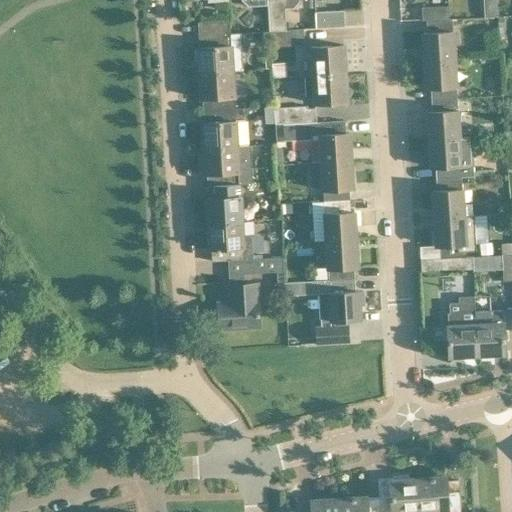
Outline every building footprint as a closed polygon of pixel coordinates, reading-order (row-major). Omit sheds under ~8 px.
[(267,0),(267,4),(269,31),(285,30),(284,9),(286,9),(293,8),(299,1),(298,0),(267,0)] [(496,0),(483,0),(485,17),(497,16),(496,0)] [(511,14),(511,0),(498,0),(500,15),(511,14)] [(422,20),(426,20),(449,18),(448,5),(421,7),(422,20)] [(344,10),(324,11),(315,12),(316,28),(345,26),(344,10)] [(423,32),(425,59),(454,58),(452,18),(449,18),(426,20),(427,32),(423,32)] [(198,22),(198,35),(230,33),(230,20),(198,22)] [(303,29),(285,30),(269,31),(270,47),(304,45),(303,29)] [(230,33),(198,35),(199,47),(198,47),(198,48),(194,49),(195,61),(199,61),(200,72),(233,70),(243,70),(241,37),(231,37),(230,33)] [(311,47),(313,75),(346,73),(344,45),(311,47)] [(454,58),(425,59),(426,87),(430,87),(431,99),(457,97),(454,58)] [(233,70),(200,72),(201,98),(202,98),(203,110),(235,108),(233,70)] [(346,73),(313,75),(313,76),(305,76),(306,97),(314,96),(314,103),(347,101),(346,73)] [(428,111),(429,139),(459,137),(457,97),(431,99),(432,111),(428,111)] [(308,106),(274,108),(275,124),(309,121),(309,122),(317,122),(316,107),(308,108),(308,106)] [(243,108),(235,108),(203,110),(204,122),(203,122),(204,148),(237,146),(250,145),(250,144),(248,144),(247,122),(243,118),(243,108)] [(309,121),(275,124),(276,140),(312,137),(313,162),(321,161),(351,159),(349,132),(345,133),(344,120),(319,122),(317,122),(309,122),(309,121)] [(459,137),(429,139),(431,166),(435,166),(436,178),(461,176),(472,176),(469,136),(459,137)] [(237,146),(204,148),(206,173),(207,173),(207,185),(239,183),(252,182),(250,145),(237,146)] [(321,161),(323,201),(349,199),(348,187),(352,187),(351,159),(321,161)] [(432,190),(434,218),(464,216),(461,176),(436,178),(436,190),(432,190)] [(239,183),(207,185),(208,197),(207,198),(209,223),(242,221),(239,183)] [(349,199),(323,201),(326,240),(355,239),(354,211),(350,211),(349,199)] [(474,215),(464,216),(434,218),(435,230),(431,231),(432,243),(436,243),(436,245),(439,245),(440,257),(466,256),(466,250),(476,250),(474,215)] [(242,221),(209,223),(210,248),(211,248),(212,261),(228,260),(252,258),(252,257),(251,234),(242,234),(242,221)] [(315,268),(316,280),(354,278),(353,266),(357,266),(355,239),(326,240),(327,267),(315,268)] [(511,242),(501,243),(502,253),(511,252),(511,242)] [(511,252),(502,253),(503,279),(511,278),(511,252)] [(472,255),(466,256),(440,257),(441,270),(461,269),(473,268),(472,255)] [(252,258),(228,260),(230,302),(218,302),(219,328),(259,326),(257,283),(243,284),(243,272),(277,270),(278,283),(284,283),(284,282),(282,256),(252,257),(252,258)] [(355,290),(354,278),(316,280),(317,294),(319,293),(321,326),(315,326),(316,343),(349,341),(349,324),(334,325),(334,320),(360,318),(359,305),(364,305),(363,291),(359,292),(359,290),(355,290)] [(299,281),(284,282),(284,283),(285,295),(300,295),(299,281)] [(449,302),(450,312),(447,312),(449,356),(477,355),(475,324),(474,311),(474,296),(458,297),(458,302),(449,302)] [(474,311),(475,324),(477,355),(505,353),(502,309),(489,310),(474,311)] [(445,476),(418,478),(420,511),(434,509),(434,511),(460,511),(458,479),(445,480),(445,476)] [(392,511),(380,511),(419,511),(420,511),(418,478),(390,480),(392,511)] [(367,511),(366,496),(339,498),(339,511),(380,511),(375,511),(367,511)] [(339,511),(339,498),(311,500),(312,511),(339,511)]
